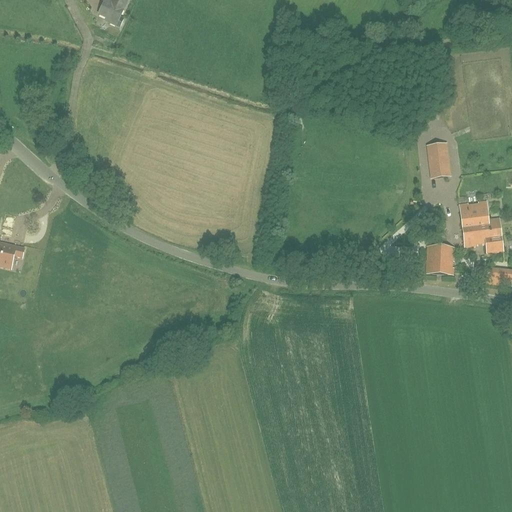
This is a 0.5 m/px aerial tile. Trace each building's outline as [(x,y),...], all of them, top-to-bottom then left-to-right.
[(127,3),(119,0),(112,0),(110,4),(104,1),(98,15),(109,20),(108,23),(119,28),(123,21),(119,19),(127,3)] [(450,178),(448,166),(447,166),(445,145),(432,147),(433,163),(429,163),(431,180),(450,178)] [(489,221),(486,202),(459,206),(462,229),(468,229),(467,224),(489,221)] [(467,224),(468,229),(462,229),(464,248),(485,245),(486,254),(503,252),(499,219),(489,221),(467,224)] [(0,244),(0,267),(10,270),(13,257),(21,259),(23,249),(6,245),(0,244)] [(435,249),(427,248),(426,274),(453,276),(453,269),(452,269),(452,263),(453,263),(454,250),(446,249),(435,249)]
